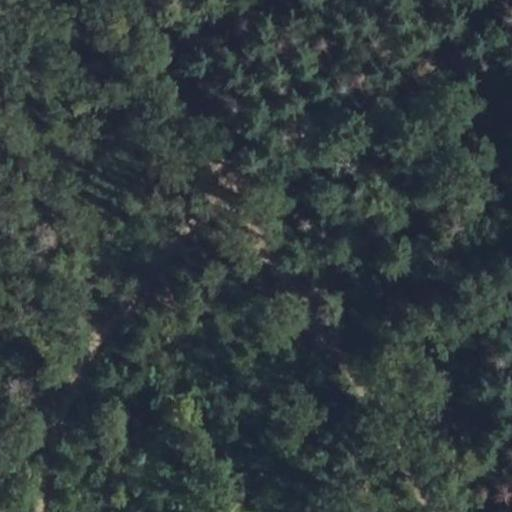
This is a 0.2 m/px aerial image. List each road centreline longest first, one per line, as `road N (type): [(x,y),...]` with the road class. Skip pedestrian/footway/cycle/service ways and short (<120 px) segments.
road 1 (track): [(433,511),(234,183),(133,289),(35,414),(0,505)]
road 2 (track): [(234,183),(340,116),(511,37)]
road 3 (track): [(234,183),(186,107),(148,0)]
